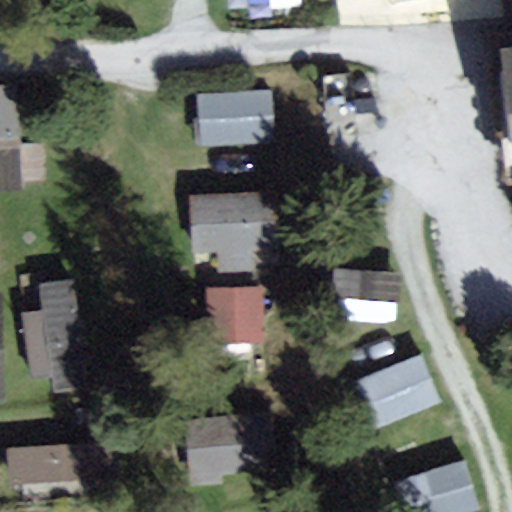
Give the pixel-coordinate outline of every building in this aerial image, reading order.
[(0,175),(16,176),(17,81),(0,80),(0,175)] [(198,84),(199,140),(275,138),(273,81),(198,84)] [(283,253),(281,182),(194,184),(195,254),(283,253)] [(356,267),(360,294),(405,288),(401,262),(356,267)] [(31,273),(41,379),(87,375),(78,269),(31,273)] [(268,279),(205,280),(206,332),(269,331),(268,279)] [(426,347),(367,368),(386,419),(444,398),(426,347)] [(198,472),(258,469),(256,411),(196,414),(198,472)] [(9,468),(93,472),(95,438),(10,434),(9,468)] [(467,450),(408,468),(421,511),(443,511),(482,500),(467,450)]
